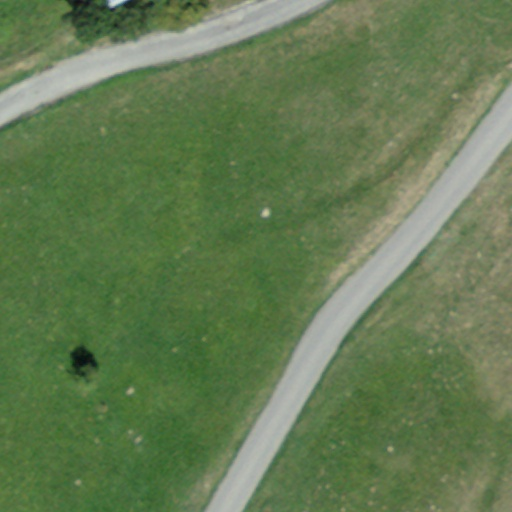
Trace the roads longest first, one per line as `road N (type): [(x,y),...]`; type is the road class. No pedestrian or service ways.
road 1 (residential): [(221,511),(326,330),(511,109)]
road 2 (residential): [(297,0),(208,35),(67,74),(0,107)]
